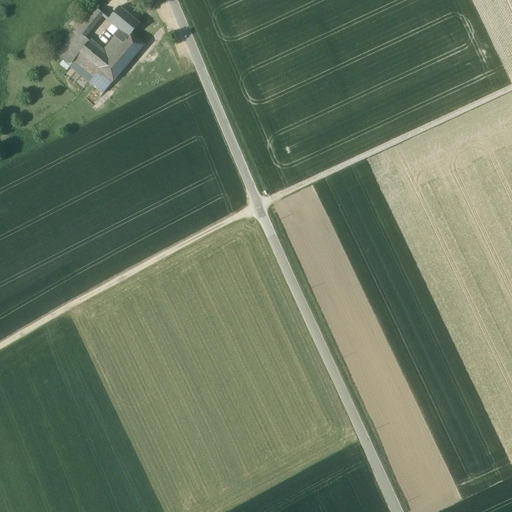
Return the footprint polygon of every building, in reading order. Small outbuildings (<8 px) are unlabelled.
[(92,4),(73,28),(80,34),(85,37),(104,14),(92,4)] [(140,24),(120,7),(109,20),(122,31),(130,37),(140,24)] [(80,34),(73,28),(54,52),(70,66),(80,53),(71,45),(80,34)] [(106,50),(103,52),(111,59),(130,37),(122,31),(107,48),(106,50)] [(80,34),(71,45),(80,53),(90,41),(85,37),(80,34)] [(130,37),(101,70),(113,80),(141,47),(130,37)] [(103,52),(90,41),(80,53),(101,70),(111,59),(103,52)] [(101,70),(80,53),(70,66),(90,82),(101,70)] [(113,80),(101,70),(90,82),(103,92),(113,80)]
